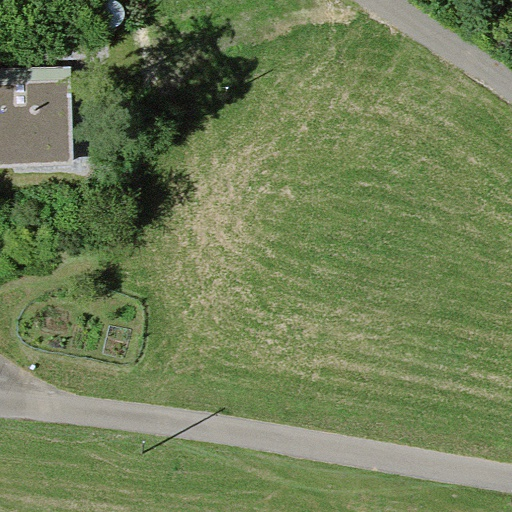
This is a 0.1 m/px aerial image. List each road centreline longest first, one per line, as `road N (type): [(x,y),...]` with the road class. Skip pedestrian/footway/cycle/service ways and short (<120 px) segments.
road 1 (residential): [(0,403),(199,423),(511,472)]
road 2 (residential): [(389,0),(511,84)]
